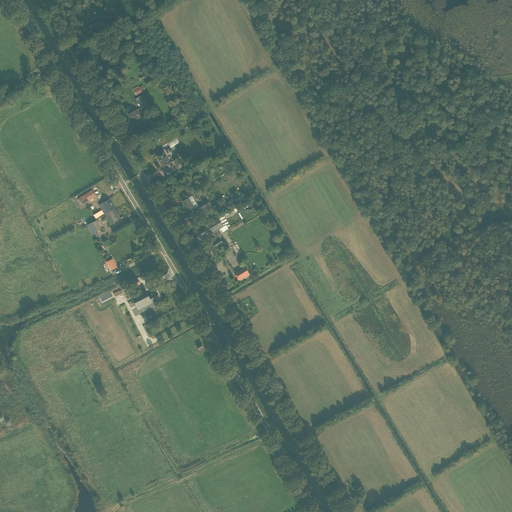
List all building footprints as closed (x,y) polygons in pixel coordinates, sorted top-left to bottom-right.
[(132,89),(136,96),(145,90),(143,85),(138,88),(138,86),(132,89)] [(135,99),(141,109),(149,104),(143,94),(135,99)] [(132,118),(136,125),(141,122),(143,121),(139,114),(140,113),(137,109),(135,110),(136,111),(131,114),(130,113),(128,114),(131,119),(132,118)] [(158,159),(163,167),(170,163),(165,155),(166,155),(163,151),(155,155),(158,159)] [(176,167),(177,169),(183,166),(178,158),(173,161),(177,167),(176,167)] [(79,199),(82,204),(95,196),(91,191),(79,199)] [(187,199),(182,202),(188,212),(198,206),(192,196),(188,198),(187,199)] [(104,214),(105,215),(115,209),(109,199),(99,205),(104,214)] [(198,206),(200,211),(207,206),(204,202),(198,206)] [(98,219),(103,216),(103,215),(102,216),(98,209),(93,212),(92,209),(87,212),(92,219),(84,224),(85,226),(98,218),(98,219)] [(105,215),(106,216),(110,225),(120,219),(115,209),(105,215)] [(209,223),(207,225),(212,233),(217,231),(221,228),(223,227),(226,225),(227,228),(230,226),(223,215),(217,219),(209,223)] [(87,225),(94,239),(98,237),(96,231),(101,229),(97,220),(87,225)] [(212,243),(208,245),(214,255),(220,252),(217,248),(224,244),(224,243),(224,242),(224,241),(223,241),(222,241),(221,242),(219,239),(220,238),(221,238),(217,231),(212,233),(215,238),(211,240),(212,243)] [(234,246),(231,247),(236,255),(242,252),(237,244),(234,246)] [(107,260),(111,269),(117,266),(113,258),(107,260)] [(234,273),(239,281),(249,275),(245,268),(239,272),(238,271),(234,273)] [(145,289),(130,297),(139,314),(154,306),(152,303),(160,299),(156,292),(148,295),(145,289)]
